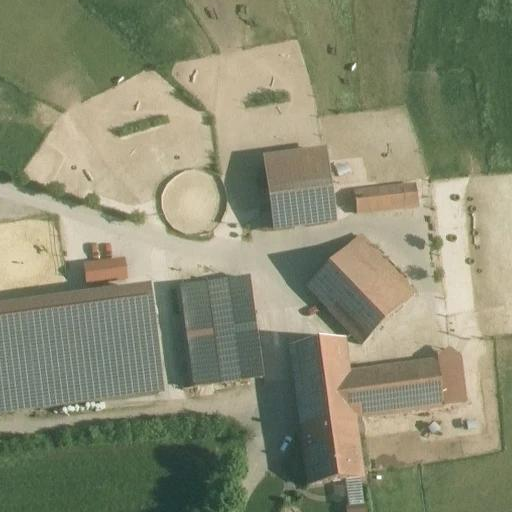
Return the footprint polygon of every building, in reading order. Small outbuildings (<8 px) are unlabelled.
[(323,152),(263,160),(273,232),(333,223),(323,152)] [(414,186),(352,193),(355,215),(417,207),(414,186)] [(413,295),(358,237),(305,288),(361,346),(413,295)] [(136,282),(134,260),(91,263),(93,291),(109,290),(109,295),(117,295),(116,283),(136,282)] [(247,280),(178,289),(192,389),(221,385),(210,306),(250,301),(247,280)] [(148,292),(0,312),(0,419),(163,397),(148,292)] [(250,301),(210,306),(221,385),(261,380),(250,301)] [(342,341),(288,348),(308,487),(361,479),(353,420),(347,374),(342,341)] [(436,362),(347,374),(353,420),(441,408),(436,362)]
